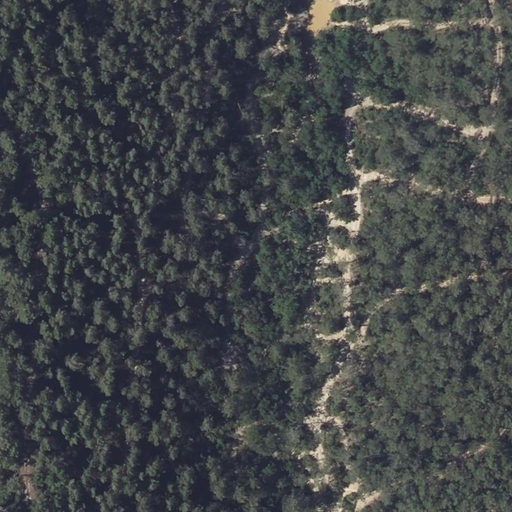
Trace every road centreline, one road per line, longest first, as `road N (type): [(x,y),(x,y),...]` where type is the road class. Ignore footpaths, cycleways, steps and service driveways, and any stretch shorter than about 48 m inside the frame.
road 1 (track): [(248,511),(223,332),(229,276),(264,186),(252,75),(278,0)]
road 2 (track): [(117,511),(146,185),(177,68),(173,19),(161,0)]
road 3 (track): [(362,0),(349,115),(358,178),(348,314),(317,447),(326,511)]
road 4 (track): [(0,106),(44,200),(25,456),(30,511)]
